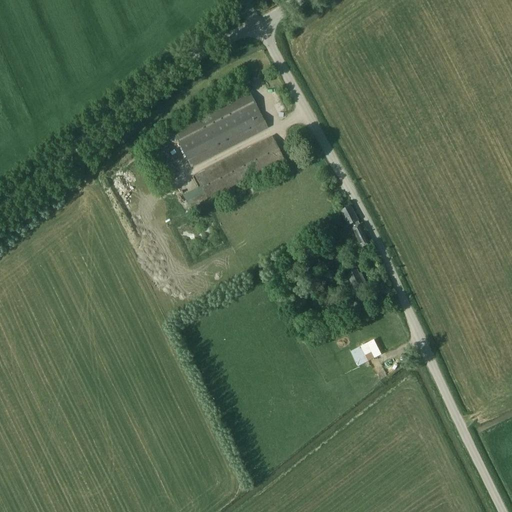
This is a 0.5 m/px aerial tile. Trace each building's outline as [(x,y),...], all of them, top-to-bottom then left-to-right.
[(171,129),(191,168),(268,129),(248,90),(171,129)] [(272,136),(195,175),(199,183),(182,192),(191,211),(284,162),(272,136)] [(341,211),(349,226),(347,227),(348,228),(344,229),(347,234),(355,230),(364,247),(370,244),(360,225),(358,221),(351,207),(341,211)] [(347,275),(355,292),(368,286),(361,273),(359,274),(357,270),(347,275)] [(374,340),(361,347),(350,352),(358,367),(368,362),(382,355),(381,353),(384,352),(381,347),(378,348),(374,340)]
